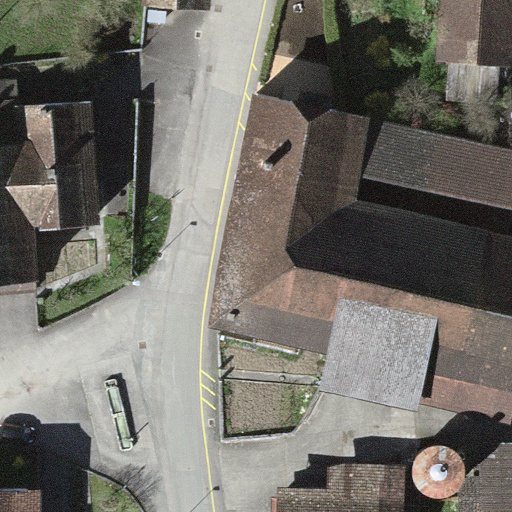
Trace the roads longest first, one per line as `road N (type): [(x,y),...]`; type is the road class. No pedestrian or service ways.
road 1 (tertiary): [(236,0),(172,314)]
road 2 (tertiary): [(172,314),(173,398),(191,511)]
road 3 (residential): [(0,374),(172,314)]
